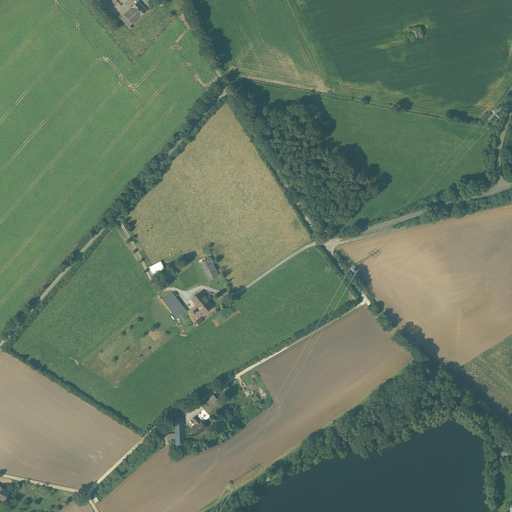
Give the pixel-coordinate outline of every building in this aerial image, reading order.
[(138,1),(124,15),(132,24),(147,10),(138,1)] [(210,258),(200,263),(208,280),(219,275),(210,258)] [(160,261),(149,267),(153,275),(164,268),(160,261)] [(201,291),(192,299),(203,313),(213,306),(201,291)] [(173,292),(162,300),(176,318),(187,310),(173,292)] [(214,395),(201,405),(204,408),(208,413),(210,416),(223,405),(214,395)] [(199,415),(202,418),(208,413),(204,408),(198,414),(199,415)] [(210,416),(208,413),(202,418),(202,419),(201,420),(203,423),(210,416)] [(206,427),(203,423),(201,420),(202,419),(202,418),(199,415),(194,420),(197,423),(191,429),(197,435),(206,427)] [(182,417),(175,417),(175,433),(175,437),(175,444),(179,443),(183,443),(182,417)] [(508,449),(501,451),(503,458),(510,457),(508,449)] [(0,498),(1,496),(4,497),(8,490),(0,486),(0,498)]
